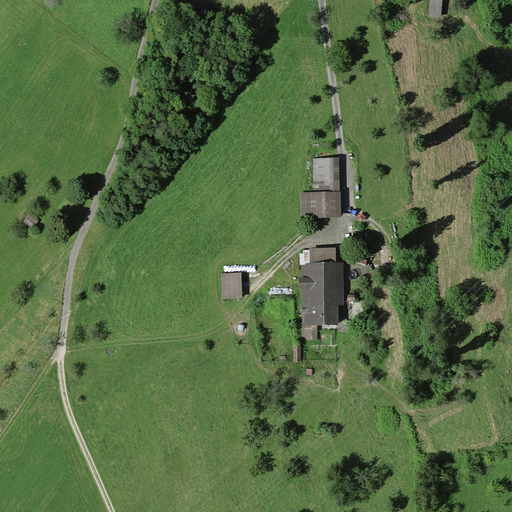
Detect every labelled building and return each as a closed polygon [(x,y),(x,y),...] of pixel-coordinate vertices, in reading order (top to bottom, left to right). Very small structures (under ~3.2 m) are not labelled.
[(439,15),(440,2),(432,1),(432,14),(439,15)] [(334,156),(313,156),(313,190),(308,190),(308,215),(338,214),(338,190),(335,191),(334,156)] [(30,215),(25,222),(32,227),(37,220),(30,215)] [(340,327),(338,252),(302,253),(304,328),(340,327)] [(239,274),(219,274),(219,300),(239,299),(239,274)]
